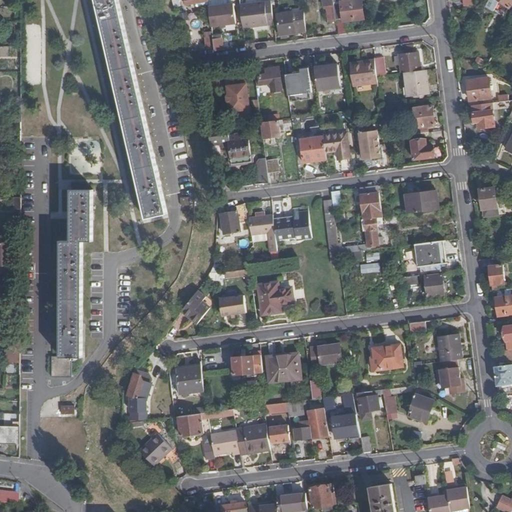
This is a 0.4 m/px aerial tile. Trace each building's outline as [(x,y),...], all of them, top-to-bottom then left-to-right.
[(96,0),(148,219),(168,214),(118,0),(96,0)] [(210,3),(210,4),(213,25),(237,22),(235,0),(210,3)] [(325,0),(325,2),(327,8),(329,8),(331,20),(338,19),(335,1),(335,0),(325,0)] [(363,0),(348,0),(343,1),(345,20),(365,17),(363,0)] [(276,23),(273,1),(241,4),(245,28),(276,23)] [(282,34),(307,31),(306,19),(294,21),(293,13),(280,15),(282,34)] [(205,32),(207,48),(215,47),(214,35),(213,30),(205,32)] [(214,35),(215,47),(216,50),(225,49),(223,34),(214,35)] [(408,72),(423,70),(420,51),(400,53),(403,73),(408,72)] [(385,57),(376,58),(377,65),(378,76),(381,76),(387,75),(385,57)] [(377,65),(376,58),(353,60),(355,83),(379,79),(378,76),(377,65)] [(326,64),(317,66),(320,87),(349,84),(346,62),(331,64),(331,65),(326,66),(326,64)] [(298,66),(299,73),(303,73),(302,67),(310,66),(310,64),(298,66)] [(303,73),(287,75),(291,102),(312,99),(311,93),(314,92),(310,66),(302,67),(303,73)] [(272,83),(283,82),(281,67),(266,69),(267,74),(257,75),(258,85),(272,83)] [(431,93),(428,69),(423,70),(408,72),(411,96),(431,93)] [(493,97),(491,77),(470,79),(472,99),(493,97)] [(284,91),(283,82),(272,83),(273,91),(284,91)] [(252,108),(249,83),(230,86),(233,111),(252,108)] [(349,84),(320,87),(320,94),(350,90),(349,84)] [(351,105),(350,92),(343,93),(344,105),(351,105)] [(505,113),(511,116),(511,113),(511,99),(500,101),(501,107),(509,107),(505,113)] [(494,102),(474,104),(477,121),(481,121),(481,127),(497,125),(494,102)] [(420,133),(431,132),(431,126),(438,126),(435,106),(417,108),(420,133)] [(383,115),(382,110),(359,113),(359,121),(377,119),(383,119),(383,115)] [(399,113),(383,115),(383,119),(384,124),(385,132),(385,135),(392,134),(391,124),(400,123),(399,113)] [(293,118),(265,122),(267,137),(283,135),(283,131),(286,131),(286,127),(294,126),(293,118)] [(229,126),(210,129),(212,144),(221,143),(231,142),(229,126)] [(379,130),(362,132),(364,157),(382,155),(379,130)] [(349,131),(326,134),(326,137),(328,151),(338,150),(339,159),(352,157),(349,131)] [(238,141),(231,142),(233,156),(234,165),(254,163),(251,140),(244,140),(243,135),(237,135),(238,141)] [(306,162),(329,160),(328,151),(326,137),(303,139),(306,162)] [(430,146),(429,138),(414,140),(416,158),(437,155),(436,145),(430,146)] [(231,142),(221,143),(222,147),(227,146),(229,156),(233,156),(231,142)] [(279,159),(268,160),(268,162),(270,173),(281,173),(279,159)] [(259,183),(271,182),(270,173),(268,162),(261,163),(257,168),(259,183)] [(362,188),(363,194),(367,219),(384,217),(380,192),(379,186),(362,188)] [(499,214),(495,187),(480,189),(483,209),(484,209),(485,215),(499,214)] [(54,376),(72,377),(72,360),(78,360),(78,357),(83,357),(84,241),(93,241),(93,190),(73,190),(72,241),(63,241),(62,278),(61,357),(53,357),(54,376)] [(342,206),(340,191),(333,192),(333,199),(335,207),(342,206)] [(409,213),(441,209),(438,191),(407,195),(409,213)] [(326,200),(332,255),(341,254),(340,248),(335,207),(333,199),(326,200)] [(237,204),(237,206),(238,210),(223,212),(225,228),(232,227),(233,233),(242,231),(240,219),(248,218),(246,203),(237,204)] [(306,238),(308,238),(304,207),(294,209),(295,218),(286,220),(286,219),(275,219),(277,239),(297,236),(298,241),(307,239),(306,238)] [(304,207),(308,238),(313,238),(309,207),(304,207)] [(398,215),(393,215),(384,217),(367,219),(363,219),(365,230),(368,230),(370,246),(381,245),(380,228),(381,228),(380,224),(399,222),(398,215)] [(258,217),(251,218),(253,235),(267,233),(269,252),(278,251),(277,239),(275,219),(275,216),(267,217),(267,216),(258,217)] [(394,246),(409,244),(408,236),(393,238),(394,246)] [(445,246),(444,241),(417,244),(420,266),(445,264),(443,246),(445,246)] [(0,273),(21,274),(21,266),(15,265),(15,242),(0,242),(0,273)] [(341,254),(368,251),(367,245),(340,248),(341,254)] [(362,264),(363,273),(382,272),(381,253),(369,253),(369,264),(362,264)] [(334,262),(342,261),(341,254),(332,255),(334,262)] [(491,266),(494,288),(507,287),(503,256),(483,259),(484,267),(491,266)] [(428,276),(427,274),(404,276),(405,286),(409,285),(409,282),(428,280),(429,296),(446,294),(444,274),(428,276)] [(241,287),(239,276),(227,277),(226,276),(223,276),(224,285),(233,284),(234,288),(241,287)] [(296,303),(293,281),(261,285),(264,315),(285,312),(284,304),(296,303)] [(210,296),(202,289),(185,309),(200,322),(213,307),(205,301),(210,296)] [(249,313),(246,295),(222,298),(224,315),(249,313)] [(511,313),(511,295),(498,297),(500,315),(511,313)] [(426,330),(425,321),(410,323),(411,332),(426,330)] [(462,352),(460,327),(438,330),(441,355),(462,352)] [(345,363),(343,344),(315,348),(317,366),(345,363)] [(405,366),(402,345),(376,348),(377,361),(374,361),(375,370),(405,366)] [(494,351),(495,359),(511,356),(511,348),(509,349),(494,351)] [(21,350),(5,350),(5,363),(21,363),(21,350)] [(264,371),(262,351),(253,352),(252,355),(236,356),(236,361),(233,361),(234,372),(237,372),(237,374),(264,371)] [(304,384),(301,353),(269,356),(271,381),(292,380),(292,385),(304,384)] [(440,362),(441,369),(460,367),(459,359),(440,362)] [(511,364),(496,366),(499,386),(511,384),(511,364)] [(206,392),(203,366),(178,369),(180,394),(206,392)] [(467,392),(466,384),(462,385),(461,378),(460,367),(441,369),(443,387),(451,386),(452,394),(467,392)] [(151,374),(139,370),(130,394),(131,394),(132,419),(147,418),(147,400),(153,384),(151,383),(152,378),(151,374)] [(321,383),(311,384),(313,399),(322,397),(321,383)] [(392,388),(384,389),(385,396),(388,416),(396,415),(392,388)] [(384,389),(360,393),(363,412),(364,412),(372,411),(382,409),(380,396),(385,396),(384,389)] [(268,405),(267,398),(249,400),(248,393),(228,395),(230,410),(236,409),(250,407),(264,405),(268,405)] [(354,406),(354,393),(345,394),(346,407),(354,406)] [(429,422),(436,401),(418,394),(411,415),(429,422)] [(325,397),(327,406),(336,405),(334,396),(325,397)] [(308,409),(307,399),(290,402),(291,410),(291,411),(308,409)] [(290,402),(268,405),(264,405),(266,415),(271,414),(272,412),(291,410),(290,402)] [(63,404),(62,414),(76,414),(76,405),(63,404)] [(210,412),(210,418),(237,414),(236,409),(230,410),(210,412)] [(313,438),(330,436),(326,409),(309,410),(310,421),(313,438)] [(204,413),(181,416),(183,435),(206,432),(204,418),(210,418),(210,412),(208,412),(204,413)] [(361,435),(358,416),(349,417),(349,416),(335,418),(338,440),(352,438),(353,437),(361,435)] [(297,440),(313,438),(310,421),(300,422),(301,428),(296,429),(297,440)] [(0,443),(20,444),(20,426),(10,426),(0,425),(0,443)] [(292,441),(290,427),(272,429),(274,443),(292,441)] [(212,432),(213,445),(215,456),(242,453),(239,433),(239,429),(212,432)] [(257,454),(272,452),(268,429),(253,431),(257,454)] [(153,431),(135,447),(149,463),(167,446),(153,431)] [(242,453),(242,455),(257,454),(253,431),(239,433),(242,453)] [(362,438),(364,452),(373,451),(371,437),(362,438)] [(208,460),(215,459),(215,456),(213,445),(206,445),(208,460)] [(453,461),(446,462),(449,479),(456,478),(453,461)] [(72,478),(78,486),(86,479),(80,472),(72,478)] [(428,485),(426,476),(415,477),(416,487),(428,485)] [(333,505),(330,485),(311,488),(313,508),(333,505)] [(456,486),(448,487),(448,494),(451,509),(471,506),(468,487),(456,489),(456,486)] [(396,511),(393,488),(372,491),(375,511),(396,511)] [(0,503),(20,503),(20,494),(0,491),(0,503)] [(277,495),(279,504),(279,511),(291,511),(309,510),(307,493),(302,494),(302,492),(277,495)] [(429,495),(431,511),(451,511),(451,509),(448,494),(437,495),(436,494),(429,495)] [(511,511),(511,497),(504,494),(498,507),(511,511)] [(233,505),(224,506),(224,511),(247,511),(247,503),(238,504),(238,501),(232,502),(233,505)]
